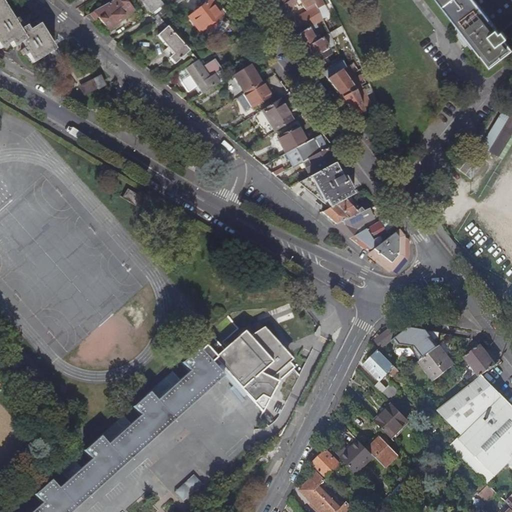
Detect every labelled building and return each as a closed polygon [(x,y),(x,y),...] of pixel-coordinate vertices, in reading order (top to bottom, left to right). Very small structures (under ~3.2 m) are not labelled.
[(123,0),(119,0),(91,15),(93,18),(94,18),(97,20),(98,19),(109,31),(134,13),(123,0)] [(138,0),(151,15),(162,5),(157,0),(138,0)] [(216,0),(213,0),(202,9),(189,18),(200,33),(227,13),(216,0)] [(264,0),(275,12),(294,0),(264,0)] [(294,0),(275,12),(280,19),(289,14),(288,12),(298,6),(300,10),(303,8),(305,12),(313,7),(309,0),(294,0)] [(324,8),(320,0),(309,0),(313,7),(317,12),(322,9),(324,8)] [(511,0),(436,0),(490,69),(511,52),(511,51),(500,36),(511,26),(511,0)] [(0,49),(0,50),(10,44),(13,49),(19,46),(32,65),(54,52),(39,27),(29,33),(26,29),(19,32),(0,2),(0,49)] [(317,44),(323,40),(314,27),(322,22),(317,12),(313,7),(305,12),(306,14),(288,25),(286,23),(284,25),(295,38),(307,31),(317,44)] [(322,22),(322,23),(328,20),(322,9),(317,12),(322,22)] [(165,26),(160,22),(155,27),(160,31),(165,26)] [(175,66),(190,51),(166,28),(158,37),(161,43),(168,50),(166,52),(171,58),(170,60),(175,66)] [(342,62),(330,36),(329,36),(323,40),(317,44),(307,31),(295,38),(320,71),(327,67),(324,62),(320,57),(330,50),(333,56),(334,57),(335,55),(338,60),(334,63),(336,66),(342,62)] [(324,62),(333,56),(330,50),(320,57),(324,62)] [(209,79),(214,75),(221,70),(215,60),(202,69),(209,79)] [(198,61),(184,70),(202,95),(220,84),(214,75),(209,79),(202,69),(198,61)] [(378,107),(375,101),(369,104),(365,94),(362,89),(358,91),(357,89),(360,87),(355,78),(348,83),(345,79),(353,74),(349,67),(346,69),(342,62),(336,66),(323,74),(356,117),(378,107)] [(261,84),(250,66),(234,76),(245,94),(261,84)] [(214,75),(220,84),(228,80),(221,70),(214,75)] [(348,83),(355,78),(353,74),(345,79),(348,83)] [(105,88),(99,78),(92,82),(98,91),(105,88)] [(263,83),(261,84),(245,94),(243,95),(252,110),(272,99),(263,83)] [(280,101),(262,112),(275,134),(293,123),(280,101)] [(490,154),(511,115),(511,106),(508,105),(482,150),(490,154)] [(511,139),(511,115),(490,154),(501,160),(511,139)] [(276,139),(285,155),(306,145),(296,128),(276,139)] [(306,145),(285,155),(293,169),(302,164),(326,151),(332,148),(322,135),(306,145)] [(468,175),(482,158),(470,148),(456,165),(468,175)] [(335,164),(326,151),(302,164),(309,179),(333,166),(335,164)] [(333,166),(309,179),(298,185),(305,191),(305,192),(315,202),(317,200),(322,205),(325,203),(329,210),(345,201),(351,199),(355,196),(353,193),(354,192),(345,180),(342,181),(333,166)] [(423,202),(428,195),(423,191),(419,197),(423,202)] [(136,208),(141,199),(129,192),(124,201),(136,208)] [(363,214),(351,199),(345,201),(358,216),(363,214)] [(345,201),(329,210),(322,214),(336,227),(358,216),(345,201)] [(372,218),(369,211),(363,214),(358,216),(336,227),(335,228),(350,240),(356,236),(353,231),(375,220),(375,217),(372,218)] [(356,236),(350,240),(368,255),(384,243),(379,237),(385,232),(379,223),(356,236)] [(402,238),(398,232),(384,243),(368,255),(390,272),(402,259),(402,238)] [(382,349),(401,335),(397,330),(398,329),(396,325),(395,327),(383,336),(385,339),(378,343),(382,349)] [(439,339),(440,334),(411,329),(393,342),(394,345),(411,348),(421,361),(439,347),(435,342),(439,339)] [(496,365),(481,345),(465,358),(481,378),(482,376),(496,365)] [(421,361),(419,362),(435,382),(455,366),(439,347),(421,361)] [(72,511),(222,377),(198,351),(182,366),(189,374),(181,381),(174,373),(133,410),(140,418),(132,426),(125,418),(85,454),(92,462),(83,470),(75,462),(63,474),(70,482),(60,492),(52,484),(36,499),(43,506),(36,511),(72,511)] [(379,351),(364,367),(371,373),(372,372),(381,381),(382,381),(391,372),(395,367),(384,356),(380,352),(379,351)] [(403,375),(395,367),(391,372),(397,378),(398,377),(410,389),(413,386),(403,375)] [(511,406),(482,376),(481,378),(476,381),(439,411),(462,435),(451,446),(487,482),(487,483),(502,468),(511,458),(511,406)] [(388,388),(382,381),(381,381),(376,388),(391,403),(400,393),(392,384),(388,388)] [(378,424),(392,439),(410,422),(393,405),(386,412),(388,414),(378,424)] [(379,436),(366,448),(375,458),(387,469),(399,456),(379,436)] [(344,461),(357,475),(375,458),(366,448),(359,441),(347,452),(350,455),(344,461)] [(184,506),(218,475),(187,442),(153,472),(184,506)] [(327,451),(313,465),(327,479),(341,465),(327,451)] [(344,461),(350,455),(347,452),(341,458),(344,461)] [(407,488),(423,472),(417,466),(409,475),(411,476),(403,484),(407,488)] [(318,474),(301,491),(321,511),(355,511),(347,504),(344,508),(339,503),(334,508),(330,504),(335,499),(330,494),(325,499),(321,496),(327,490),(322,485),(325,482),(318,474)] [(487,482),(480,488),(484,491),(480,495),(488,503),(498,494),(493,488),(487,483),(487,482)]
